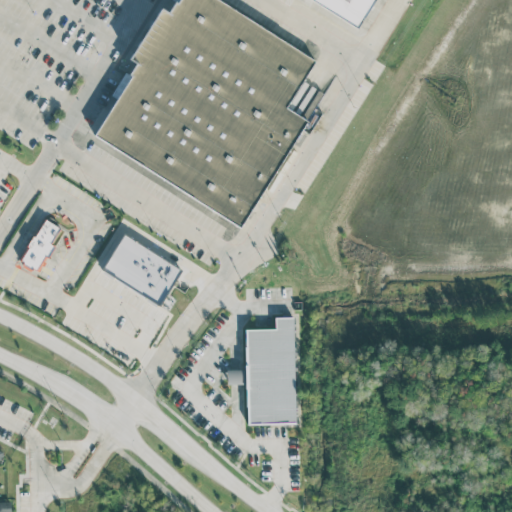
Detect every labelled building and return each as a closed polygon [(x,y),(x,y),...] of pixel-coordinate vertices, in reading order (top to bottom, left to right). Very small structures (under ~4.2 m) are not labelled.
[(245,225),(304,118),(287,109),(316,56),(214,0),(177,0),(170,13),(160,7),(131,60),(136,63),(93,140),(245,225)] [(314,0),(360,25),(374,0),(314,0)] [(64,230),(45,218),(18,259),(37,271),(64,230)] [(101,272),(162,304),(181,267),(121,236),(101,272)] [(246,424),(295,423),(293,316),(274,317),(275,328),(244,328),(245,369),(227,369),(227,384),(245,383),(246,424)] [(0,511),(0,501),(10,501),(10,511),(0,511)]
